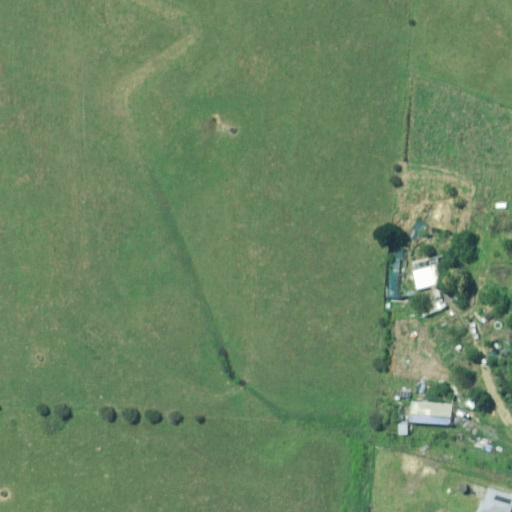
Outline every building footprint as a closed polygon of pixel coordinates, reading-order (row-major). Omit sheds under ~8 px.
[(405,276),(405,258),(396,258),(395,276),(405,276)] [(442,258),(439,258),(416,263),(422,290),(444,285),(443,280),(447,280),(442,258)] [(443,293),(426,297),(430,315),(448,311),(443,293)] [(487,487),(476,484),(473,496),(484,499),(487,487)] [(511,511),(511,494),(493,490),(491,501),(488,500),(485,511),(511,511)]
